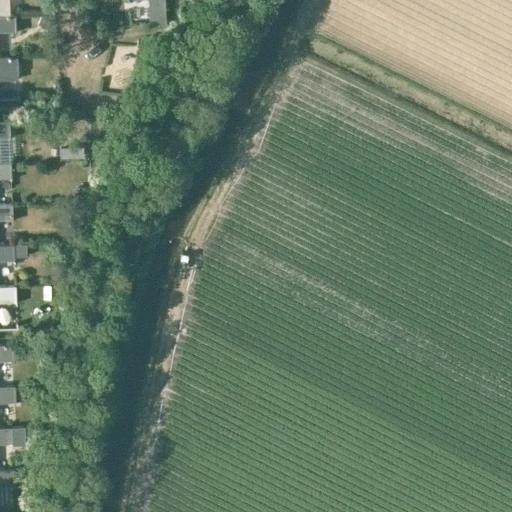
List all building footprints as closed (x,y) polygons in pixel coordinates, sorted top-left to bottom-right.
[(149,0),(151,25),(167,24),(165,0),(149,0)] [(0,31),(15,31),(15,15),(0,15),(0,31)] [(16,57),(0,57),(0,80),(17,80),(16,57)] [(9,121),(0,121),(0,136),(10,137),(9,121)] [(0,179),(12,179),(11,162),(0,162),(0,179)] [(0,219),(13,220),(12,204),(0,203),(0,219)] [(0,245),(0,261),(15,261),(14,257),(25,257),(25,245),(14,246),(0,245)] [(15,286),(0,286),(0,302),(16,302),(15,286)] [(0,345),(0,360),(14,360),(13,345),(0,345)] [(0,402),(15,402),(15,387),(0,387),(0,402)] [(0,443),(12,443),(12,428),(0,427),(0,443)] [(0,485),(14,485),(14,468),(0,468),(0,485)]
